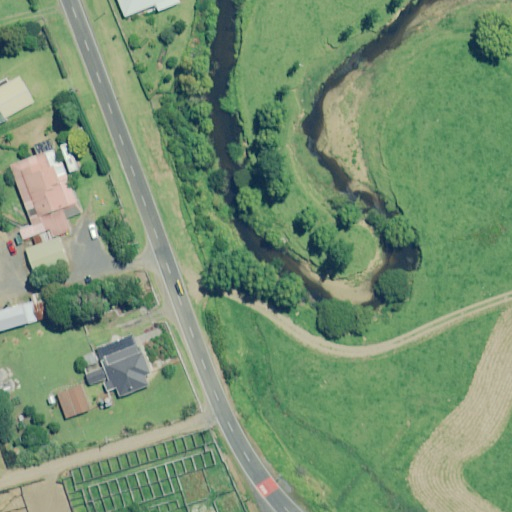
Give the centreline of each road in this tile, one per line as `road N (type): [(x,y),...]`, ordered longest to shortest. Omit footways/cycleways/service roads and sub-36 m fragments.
road 1 (tertiary): [(70,0),(209,382),(259,473),(291,511)]
road 2 (track): [(173,279),(195,278),(257,304),(314,345),(342,353),(371,352),(511,297)]
